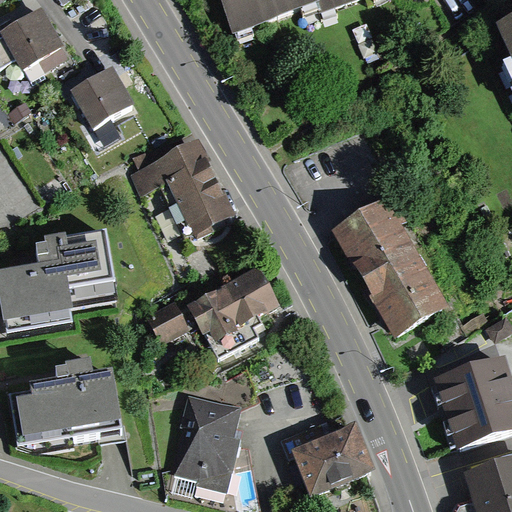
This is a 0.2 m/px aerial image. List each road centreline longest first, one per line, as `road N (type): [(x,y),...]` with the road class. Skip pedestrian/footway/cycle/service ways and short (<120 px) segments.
road 1 (secondary): [(412,511),(356,369),(310,281),(142,0)]
road 2 (residential): [(153,511),(0,470)]
